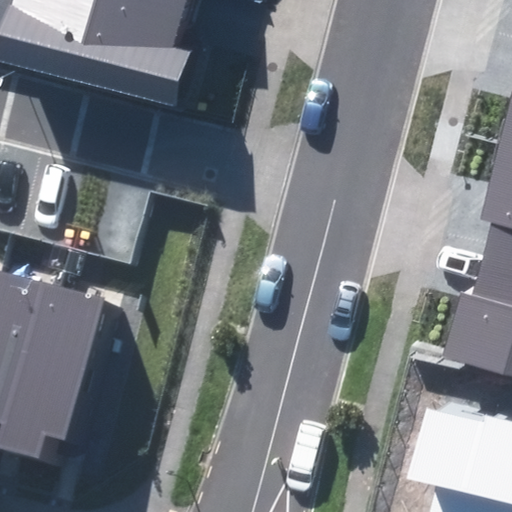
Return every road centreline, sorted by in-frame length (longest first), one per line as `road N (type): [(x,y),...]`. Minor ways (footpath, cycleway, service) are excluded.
road 1 (residential): [(0,95),(338,180)]
road 2 (residential): [(338,180),(250,511)]
road 3 (residential): [(389,0),(338,180)]
